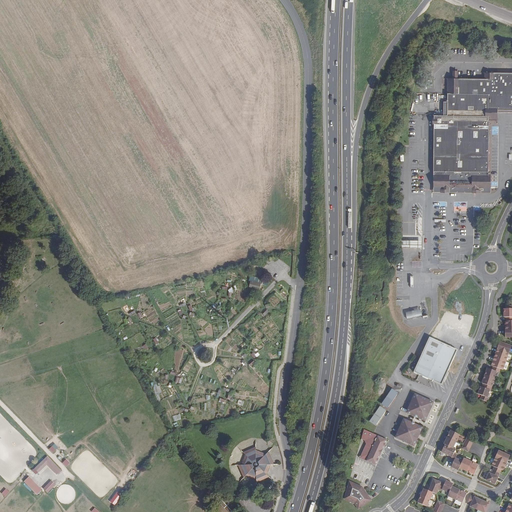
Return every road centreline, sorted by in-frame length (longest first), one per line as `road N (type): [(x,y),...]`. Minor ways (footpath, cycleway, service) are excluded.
road 1 (unclassified): [(284,0),(299,26),(308,76),(305,232),(284,408),(289,471),(279,511)]
road 2 (trunk): [(336,0),(329,345),(293,511)]
road 3 (trunk): [(307,511),(337,383),(349,245)]
road 4 (trunk): [(349,245),(366,91),(426,0)]
road 5 (trunk): [(349,245),(348,0)]
road 6 (tertiary): [(491,280),(472,353),(421,461)]
